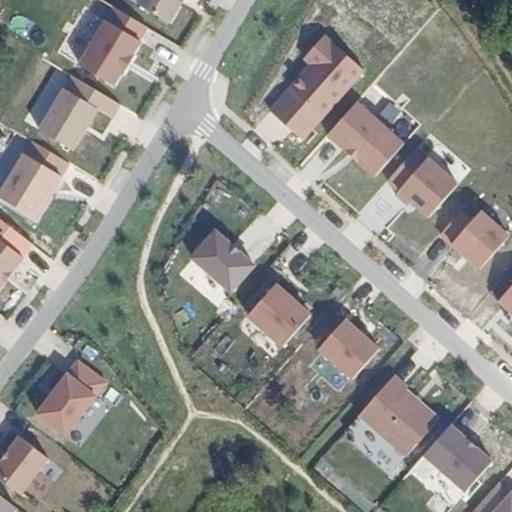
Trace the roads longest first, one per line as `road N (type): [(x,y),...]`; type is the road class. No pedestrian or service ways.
road 1 (residential): [(184,110),(511,396)]
road 2 (residential): [(0,373),(184,110)]
road 3 (residential): [(184,110),(250,0)]
